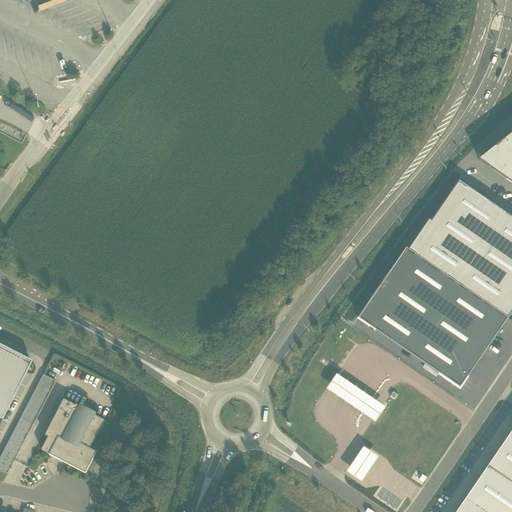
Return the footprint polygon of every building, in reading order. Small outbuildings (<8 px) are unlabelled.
[(87,28),(89,33),(115,26),(114,21),(87,28)] [(511,134),(478,161),(511,183),(511,134)] [(408,250),(406,249),(358,319),(460,389),(508,319),(511,312),(511,218),(459,182),(431,222),(429,220),(408,250)] [(0,416),(3,418),(31,364),(0,348),(0,416)] [(14,461),(55,381),(43,375),(0,457),(0,471),(8,473),(14,461)] [(383,413),(334,379),(324,394),(372,428),(383,413)] [(63,400),(44,436),(48,438),(41,450),(52,456),(55,457),(61,460),(64,462),(85,473),(95,453),(89,449),(104,421),(93,415),(94,414),(81,408),(80,408),(63,400)] [(511,430),(487,467),(511,484),(511,430)] [(376,462),(361,452),(344,477),(359,487),(376,462)] [(511,511),(511,484),(487,467),(456,511),(511,511)]
